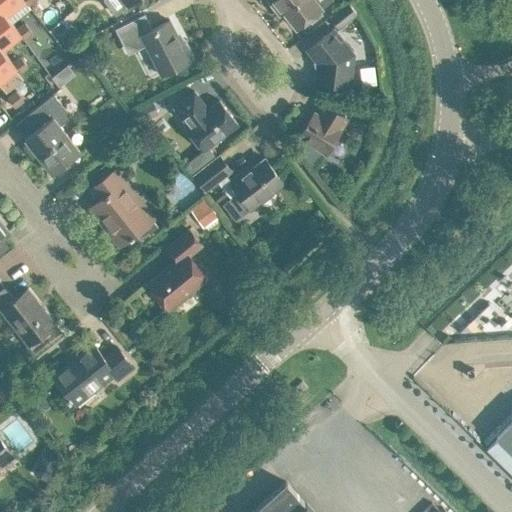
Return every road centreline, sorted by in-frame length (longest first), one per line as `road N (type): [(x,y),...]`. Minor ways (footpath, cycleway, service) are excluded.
road 1 (tertiary): [(103,511),(321,312)]
road 2 (unclassified): [(511,507),(321,312)]
road 3 (tertiary): [(321,312),(403,233),(442,163),(448,131)]
road 4 (residential): [(227,3),(223,51),(253,92),(280,90),(286,73),(283,55),(262,31)]
road 5 (residential): [(106,304),(0,167)]
